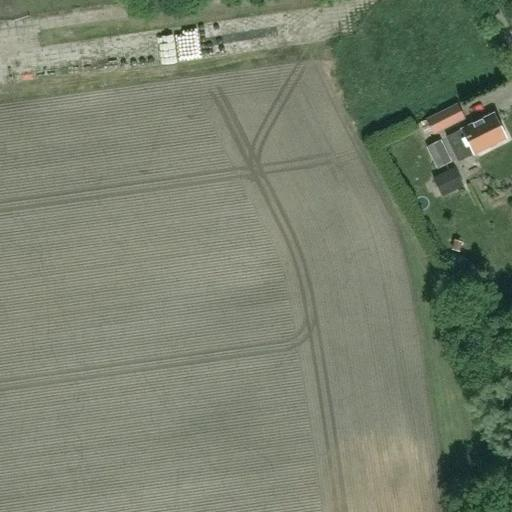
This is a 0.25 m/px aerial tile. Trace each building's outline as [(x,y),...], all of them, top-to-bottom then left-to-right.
[(136,64),(164,63),(162,31),(134,32),(136,64)] [(425,118),(432,134),(464,118),(457,103),(425,118)] [(492,113),(445,136),(458,161),(505,137),(492,113)] [(452,161),(440,139),(425,146),(436,169),(452,161)] [(463,185),(454,166),(432,177),(442,196),(463,185)]
